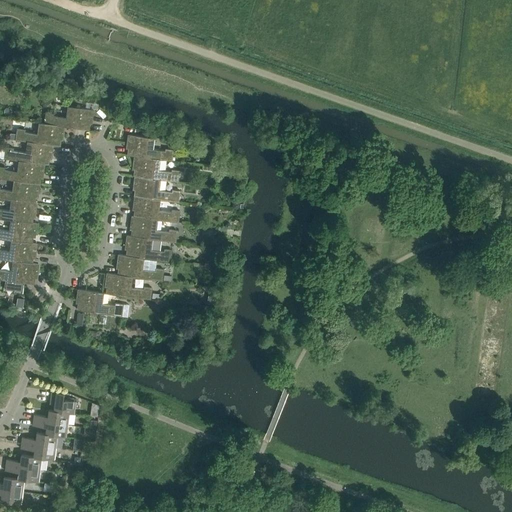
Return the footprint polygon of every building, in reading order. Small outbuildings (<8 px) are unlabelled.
[(68,106),(67,117),(54,115),(54,113),(47,112),(45,123),(64,126),(89,129),(89,128),(88,128),(89,120),(92,121),(93,109),(68,106)] [(11,133),(11,139),(16,140),(28,141),(53,144),(53,145),(60,145),(59,145),(61,137),(63,137),(64,126),(45,123),(39,122),(39,123),(38,133),(25,132),(25,130),(25,129),(18,128),(17,134),(11,133)] [(128,155),(135,155),(160,158),(160,159),(171,160),(173,149),(165,148),(166,148),(165,150),(153,149),(154,138),(154,137),(129,134),(127,146),(129,146),(128,154),(128,155)] [(1,146),(0,155),(0,157),(5,158),(19,160),(44,163),(44,164),(48,164),(48,163),(49,155),(51,156),(53,145),(53,144),(28,141),(26,152),(13,150),(14,148),(6,147),(1,146)] [(159,169),(160,159),(160,158),(135,155),(133,167),(136,167),(135,175),(134,175),(134,176),(135,176),(135,175),(161,179),(178,181),(179,170),(172,169),(172,171),(159,169)] [(0,177),(14,180),(14,179),(39,183),(40,183),(40,182),(39,182),(40,174),(43,175),(44,164),(44,163),(19,160),(18,171),(5,169),(5,167),(0,166),(0,177)] [(159,190),(161,179),(135,175),(135,176),(134,187),(136,187),(135,195),(135,196),(135,195),(160,199),(178,201),(180,190),(172,189),(172,191),(159,190)] [(38,194),(39,183),(14,179),(14,180),(13,190),(0,188),(0,186),(0,187),(0,186),(0,198),(11,199),(34,202),(35,194),(38,194)] [(159,210),(160,199),(135,195),(135,196),(134,207),(136,207),(135,215),(135,216),(158,219),(178,222),(179,210),(172,209),(172,210),(172,212),(159,210)] [(37,202),(34,202),(11,199),(10,210),(0,209),(0,218),(11,220),(11,219),(32,222),(33,214),(35,214),(37,202)] [(156,230),(158,219),(135,216),(135,215),(132,215),(131,227),(133,227),(132,235),(153,238),(175,241),(177,230),(169,229),(169,230),(169,231),(156,230)] [(36,222),(32,222),(11,219),(11,220),(10,230),(0,229),(0,238),(11,240),(31,242),(32,242),(32,234),(35,234),(36,222)] [(151,249),(153,238),(132,235),(127,234),(126,246),(128,247),(127,255),(144,257),(157,259),(170,261),(172,249),(164,248),(164,249),(164,251),(151,249)] [(0,258),(13,260),(32,262),(33,254),(35,254),(37,243),(32,242),(31,242),(11,240),(10,251),(0,249),(0,258)] [(119,253),(117,265),(120,266),(119,274),(133,276),(132,276),(162,280),(163,268),(156,267),(157,259),(144,257),(127,255),(119,253)] [(38,263),(32,262),(13,260),(12,271),(0,269),(0,278),(7,280),(6,288),(14,289),(14,291),(23,292),(24,284),(22,284),(22,282),(34,283),(33,283),(34,275),(37,275),(38,263)] [(131,287),(132,276),(133,276),(119,274),(107,272),(106,284),(108,284),(107,292),(107,293),(150,299),(152,287),(144,286),(144,287),(144,289),(131,287)] [(79,288),(77,300),(79,301),(78,309),(121,315),(127,316),(129,304),(123,303),(115,302),(115,303),(115,305),(102,303),(104,292),(104,293),(104,292),(79,288)] [(78,312),(76,324),(75,332),(78,333),(80,324),(83,325),(84,313),(78,312)] [(55,404),(54,410),(70,412),(75,413),(76,400),(64,399),(65,393),(51,391),(50,403),(55,404)] [(68,424),(70,412),(54,410),(49,409),(48,416),(34,414),(33,419),(68,424)] [(66,436),(68,424),(33,419),(32,425),(46,427),(46,433),(45,433),(58,435),(66,436)] [(56,447),(58,435),(45,433),(46,433),(37,432),(36,438),(22,436),(21,442),(56,447)] [(55,459),(56,447),(21,442),(21,448),(34,450),(34,456),(42,457),(55,459)] [(41,469),(42,457),(34,456),(21,454),(20,460),(6,459),(6,464),(41,469)] [(39,481),(41,469),(6,464),(5,470),(19,472),(18,478),(25,479),(39,481)] [(0,487),(24,491),(25,479),(18,478),(4,476),(3,483),(0,482),(0,487)] [(22,503),(24,491),(0,487),(0,493),(2,494),(1,500),(22,503)]
